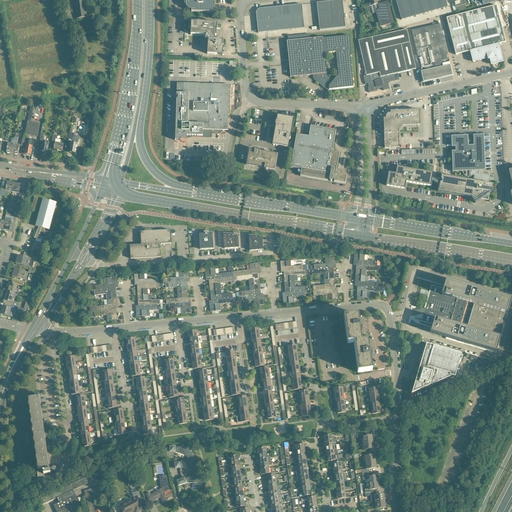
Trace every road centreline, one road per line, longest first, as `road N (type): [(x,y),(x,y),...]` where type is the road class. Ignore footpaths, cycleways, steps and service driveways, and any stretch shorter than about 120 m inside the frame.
road 1 (primary): [(117,193),(360,237)]
road 2 (unclassified): [(239,0),(252,99),(358,106)]
road 3 (residential): [(270,254),(84,259)]
road 4 (primary): [(137,0),(126,110),(104,180)]
road 5 (primary): [(355,218),(195,193)]
road 6 (primary): [(360,237),(511,261)]
road 7 (primary): [(511,244),(365,220)]
road 8 (unclassified): [(367,104),(511,73)]
road 9 (residential): [(67,437),(65,427),(54,429),(44,363),(55,331)]
